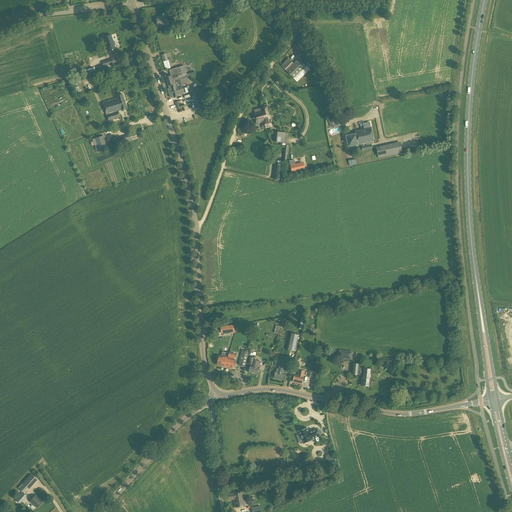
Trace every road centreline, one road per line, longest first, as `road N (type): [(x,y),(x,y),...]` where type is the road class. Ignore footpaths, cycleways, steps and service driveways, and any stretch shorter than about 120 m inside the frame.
road 1 (primary): [(495,400),(468,192),(469,109),(485,0)]
road 2 (tertiary): [(218,393),(202,349),(189,185),(134,5)]
road 3 (tertiary): [(495,400),(406,415),(284,390),(218,393)]
road 4 (track): [(195,230),(247,91),(290,49)]
road 5 (track): [(298,31),(311,41),(343,121),(405,101)]
road 6 (tertiary): [(102,511),(172,429),(218,393)]
road 7 (unclassified): [(0,31),(47,14),(134,5)]
